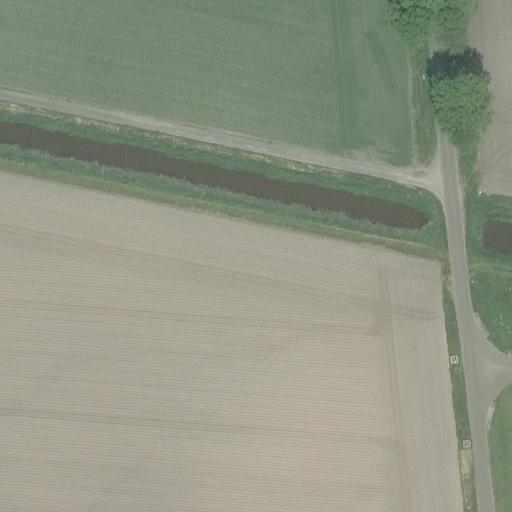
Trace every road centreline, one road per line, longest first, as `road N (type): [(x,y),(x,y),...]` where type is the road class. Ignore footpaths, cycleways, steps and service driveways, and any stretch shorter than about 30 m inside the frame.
road 1 (unclassified): [(478,373),(436,0)]
road 2 (unclassified): [(493,511),(478,373)]
